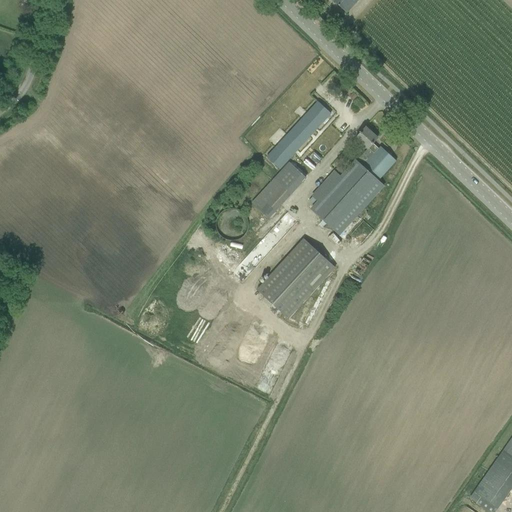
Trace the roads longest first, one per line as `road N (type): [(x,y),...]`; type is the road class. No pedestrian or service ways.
road 1 (tertiary): [(511,220),(283,0)]
road 2 (unclassified): [(0,109),(27,78),(49,0)]
